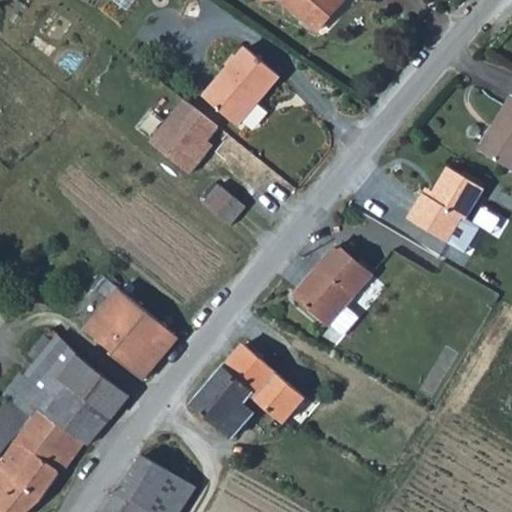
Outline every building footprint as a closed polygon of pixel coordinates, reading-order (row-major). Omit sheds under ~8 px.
[(265,0),(265,1),(275,0),(290,0),(291,5),(322,31),(347,0),(265,0)] [(207,91),(240,121),(286,71),(254,41),(207,91)] [(184,95),(151,140),(193,172),(215,143),(211,139),(222,124),(184,95)] [(511,95),(481,147),(511,164),(511,95)] [(486,186),(450,164),(432,194),(425,190),(410,216),(450,239),(464,215),(468,217),(486,186)] [(218,184),(202,203),(229,225),(245,206),(218,184)] [(355,264),(336,247),(293,296),(328,327),(343,309),(374,274),(359,262),(355,264)] [(124,335),(155,360),(176,335),(119,287),(85,327),(112,350),(124,335)] [(356,321),(343,309),(328,327),(340,338),(356,321)] [(26,364),(29,367),(60,332),(53,324),(21,360),(26,364)] [(86,443),(88,444),(110,416),(57,377),(80,354),(60,332),(29,367),(26,364),(20,372),(47,392),(37,406),(86,443)] [(254,397),(276,371),(243,342),(222,365),(250,390),(249,392),(254,397)] [(80,354),(57,377),(110,416),(130,393),(80,354)] [(250,390),(222,365),(191,400),(229,433),(251,409),(243,400),(249,392),(250,390)] [(303,395),(276,371),(254,397),(282,420),(303,395)] [(0,452),(8,444),(23,425),(37,406),(47,392),(20,372),(5,392),(10,397),(0,409),(0,452)] [(0,462),(15,475),(36,453),(60,471),(61,472),(86,443),(37,406),(23,425),(8,444),(0,452),(0,462)] [(155,511),(176,511),(194,485),(140,450),(116,488),(155,511)] [(15,475),(0,462),(0,509),(3,511),(22,511),(41,495),(60,471),(36,453),(15,475)] [(155,511),(116,488),(100,511),(155,511)]
